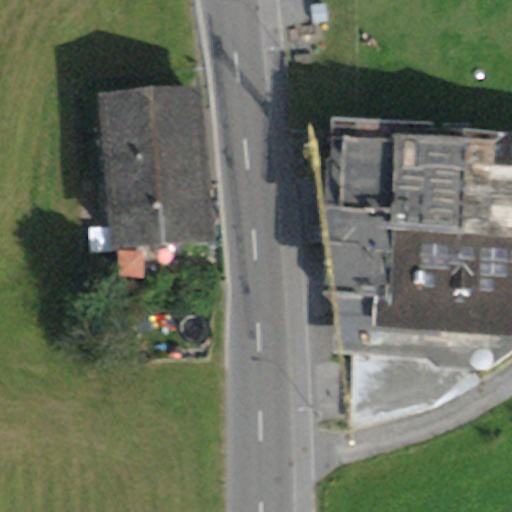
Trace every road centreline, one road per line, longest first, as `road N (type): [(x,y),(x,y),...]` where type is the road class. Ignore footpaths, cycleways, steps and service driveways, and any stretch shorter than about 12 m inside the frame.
road 1 (primary): [(228,0),(259,330),(259,465)]
road 2 (residential): [(511,385),(454,419),(259,465)]
